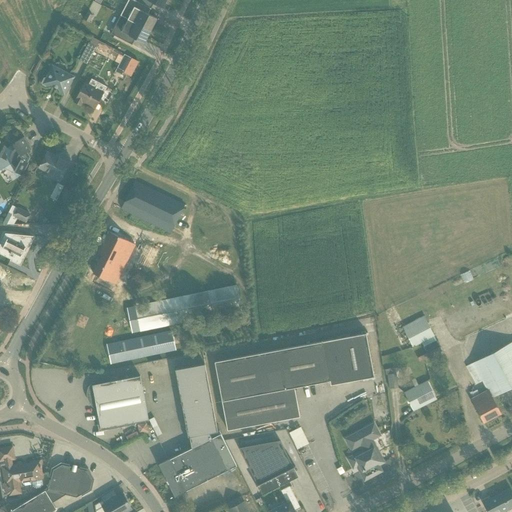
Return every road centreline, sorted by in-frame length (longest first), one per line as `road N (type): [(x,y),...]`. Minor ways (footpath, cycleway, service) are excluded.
road 1 (secondary): [(2,370),(122,158)]
road 2 (secondary): [(122,158),(207,0)]
road 3 (secondary): [(158,511),(107,457),(16,407)]
road 4 (secondary): [(356,511),(511,429)]
road 5 (unknown): [(350,511),(311,419),(323,398),(370,385)]
road 6 (residential): [(122,158),(8,97)]
